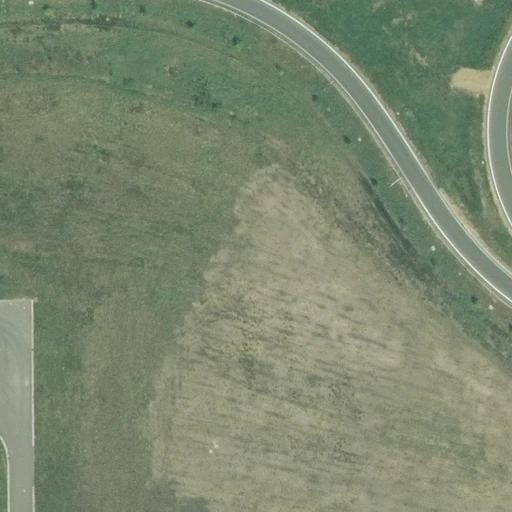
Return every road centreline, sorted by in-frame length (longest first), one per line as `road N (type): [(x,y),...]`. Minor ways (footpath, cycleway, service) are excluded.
road 1 (trunk): [(225,0),(277,22),(336,66),(465,249),(511,291)]
road 2 (residential): [(9,320),(11,511)]
road 3 (trunk): [(511,211),(499,158),(499,110),(511,70)]
